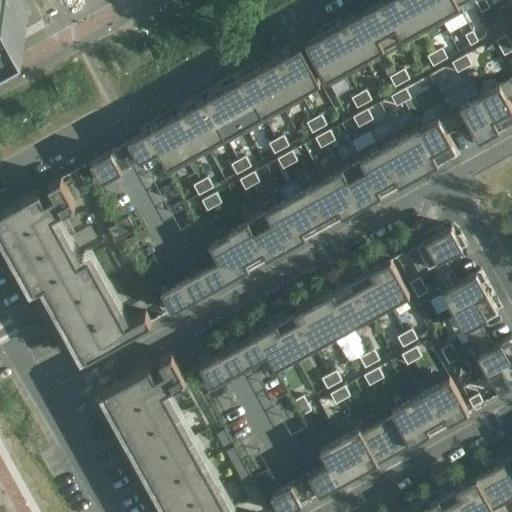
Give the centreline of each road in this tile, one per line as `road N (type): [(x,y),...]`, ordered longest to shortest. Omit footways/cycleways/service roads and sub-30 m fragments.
road 1 (residential): [(449,179),(44,401)]
road 2 (residential): [(0,173),(318,0)]
road 3 (residential): [(327,511),(511,413)]
road 4 (residential): [(44,401),(109,511)]
road 5 (residential): [(511,290),(449,179)]
